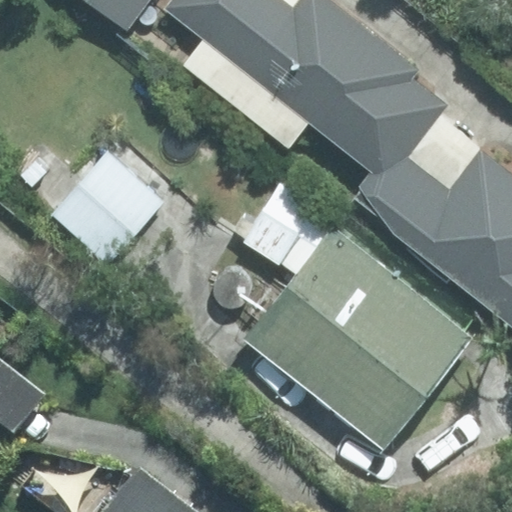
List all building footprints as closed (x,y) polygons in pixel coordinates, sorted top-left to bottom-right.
[(145,0),(100,0),(128,22),(145,0)] [(298,0),(290,12),(274,0),(176,0),(308,102),(305,108),(374,161),(356,186),(390,212),(511,307),(511,308),(511,179),(481,156),(477,162),(453,191),(405,153),(399,148),(397,135),(423,97),(392,74),(401,63),(319,0),(298,0)] [(103,158),(47,221),(102,270),(160,206),(103,158)] [(295,283),(243,344),(375,456),(467,345),(284,191),(251,230),(239,221),(232,230),(295,283)] [(38,408),(0,377),(0,445),(5,449),(38,408)] [(173,511),(136,483),(112,511),(173,511)]
